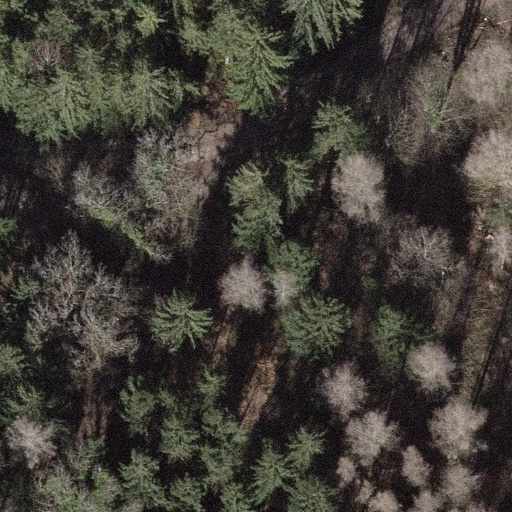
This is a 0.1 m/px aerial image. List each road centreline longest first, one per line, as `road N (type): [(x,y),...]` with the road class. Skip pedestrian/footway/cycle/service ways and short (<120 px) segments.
road 1 (track): [(60,511),(231,146)]
road 2 (track): [(0,178),(34,209),(83,461)]
road 3 (track): [(231,146),(447,0)]
road 4 (track): [(0,141),(231,146)]
